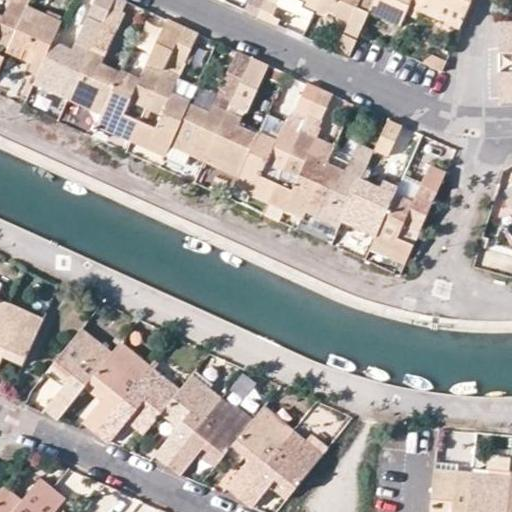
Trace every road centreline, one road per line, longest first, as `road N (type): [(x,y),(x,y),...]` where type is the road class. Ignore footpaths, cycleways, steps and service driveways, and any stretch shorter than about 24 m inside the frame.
road 1 (residential): [(182,0),(406,104),(480,128)]
road 2 (residential): [(211,511),(0,415)]
road 3 (residential): [(484,0),(480,128)]
